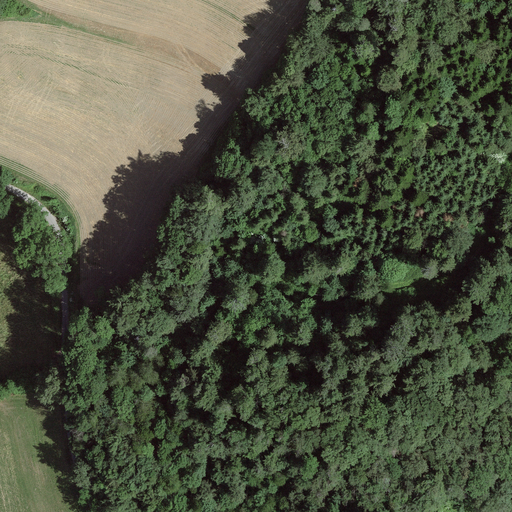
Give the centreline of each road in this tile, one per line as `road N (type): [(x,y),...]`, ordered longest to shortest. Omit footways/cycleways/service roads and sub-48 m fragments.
road 1 (track): [(511,188),(473,252),(427,280),(373,288),(277,280),(214,307),(185,352),(171,422),(180,463),(207,511)]
road 2 (unclassified): [(0,183),(43,208),(61,238),(69,426),(98,511)]
